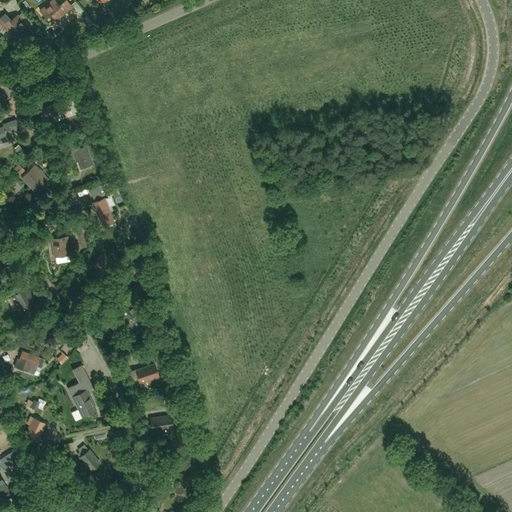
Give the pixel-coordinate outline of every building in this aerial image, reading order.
[(56,20),(72,7),(66,0),(65,0),(59,6),(54,0),(52,0),(40,10),(46,17),(50,14),(56,20)] [(17,15),(10,21),(5,14),(0,17),(0,22),(11,35),(17,30),(21,34),(28,28),(33,24),(30,21),(26,25),(17,15)] [(70,112),(69,110),(65,99),(43,108),(46,115),(50,113),(50,116),(62,111),(63,115),(70,112)] [(3,126),(0,127),(0,142),(13,137),(10,131),(18,128),(15,119),(2,124),(3,126)] [(72,152),(76,162),(77,161),(80,168),(93,163),(86,146),(72,152)] [(35,164),(21,177),(37,194),(51,181),(43,173),(41,175),(37,171),(39,169),(35,164)] [(18,179),(9,171),(2,179),(10,187),(18,179)] [(105,198),(92,203),(94,209),(95,209),(102,226),(114,221),(105,198)] [(69,254),(66,238),(53,240),(55,256),(69,254)] [(102,253),(96,260),(90,267),(106,279),(117,265),(102,253)] [(61,269),(71,267),(70,256),(60,258),(61,269)] [(23,310),(35,303),(26,287),(22,289),(19,283),(11,288),(13,293),(10,296),(18,312),(23,310)] [(147,313),(138,303),(131,310),(131,311),(130,313),(125,319),(132,326),(135,330),(143,322),(141,320),(147,313)] [(44,358),(39,357),(22,351),(19,359),(20,359),(17,367),(32,372),(34,364),(41,367),(44,358)] [(69,357),(62,364),(67,369),(74,363),(69,357)] [(12,364),(5,361),(0,370),(0,373),(9,377),(13,368),(11,367),(12,364)] [(154,364),(130,372),(134,385),(159,376),(154,364)] [(73,370),(79,383),(68,388),(82,417),(96,410),(86,390),(92,387),(82,365),(73,370)] [(32,402),(27,400),(25,404),(30,407),(30,408),(35,411),(37,408),(42,410),(42,409),(47,411),(49,407),(44,405),(45,402),(39,399),(38,402),(33,400),(32,402)] [(171,408),(172,416),(184,414),(182,406),(171,408)] [(170,416),(151,418),(152,431),(171,428),(171,430),(179,429),(177,420),(171,420),(170,416)] [(32,418),(30,417),(26,424),(29,425),(24,435),(37,441),(45,424),(32,418)] [(79,452),(77,454),(83,461),(84,459),(92,469),(100,463),(89,449),(89,450),(84,444),(77,449),(79,452)] [(191,475),(179,473),(175,492),(187,494),(190,481),(191,481),(191,480),(190,479),(191,475)]
